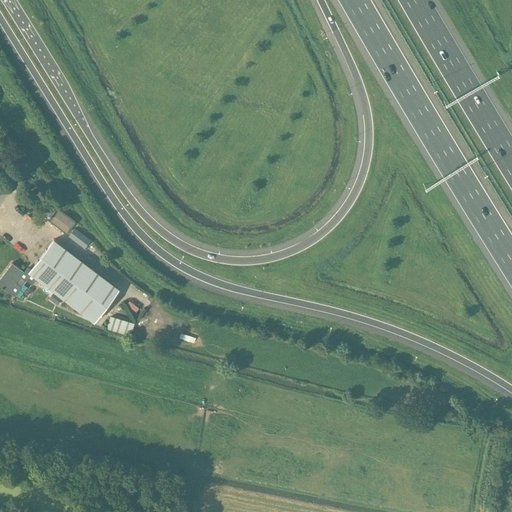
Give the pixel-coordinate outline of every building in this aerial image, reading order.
[(57,208),(48,220),(66,233),(75,221),(57,208)] [(80,232),(74,240),(84,248),(90,240),(80,232)] [(54,239),(29,272),(93,321),(118,288),(54,239)] [(12,263),(0,278),(0,284),(14,296),(21,287),(26,280),(20,276),(24,272),(12,263)] [(134,323),(110,315),(106,329),(130,336),(134,323)] [(194,343),(196,337),(181,331),(179,337),(194,343)]
